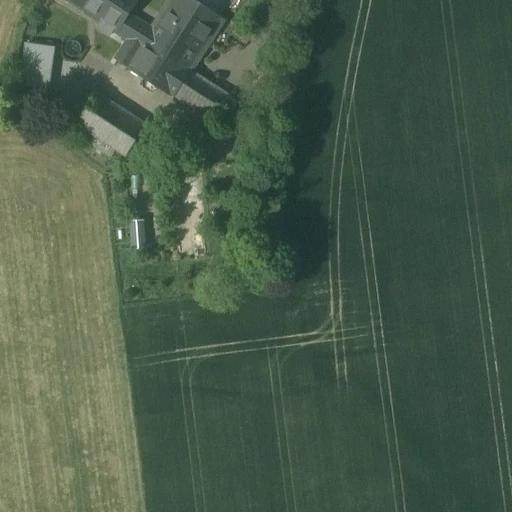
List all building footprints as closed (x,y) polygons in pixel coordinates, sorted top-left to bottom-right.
[(138,0),(137,0),(68,0),(101,20),(98,24),(140,50),(142,51),(153,34),(128,17),(138,0)] [(173,0),(153,34),(142,51),(140,50),(129,68),(173,97),(189,73),(197,61),(201,63),(205,57),(201,54),(221,24),(184,0),(173,0)] [(23,85),(52,85),(52,44),(24,43),(23,85)] [(230,99),(189,73),(173,97),(214,123),(230,99)] [(97,95),(77,125),(89,133),(109,103),(97,95)] [(145,126),(109,103),(89,133),(125,157),(145,126)] [(128,220),(129,248),(144,248),(144,220),(128,220)]
